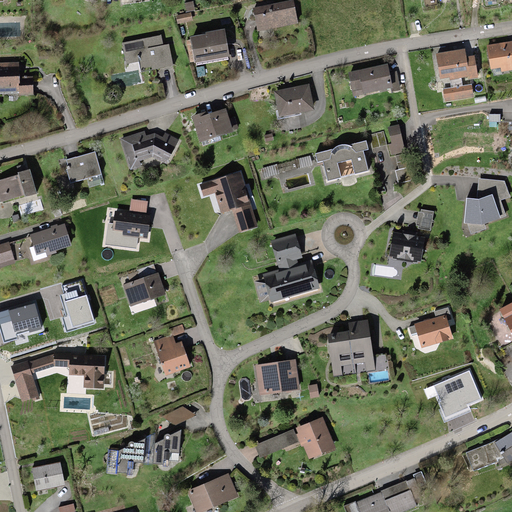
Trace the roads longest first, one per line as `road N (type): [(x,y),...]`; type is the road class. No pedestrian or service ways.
road 1 (residential): [(400,47),(0,157)]
road 2 (residential): [(349,251),(350,294),(329,313),(242,353),(217,385),(222,441),(284,511)]
road 3 (residential): [(291,511),(511,414)]
road 4 (residential): [(359,236),(429,182),(400,47)]
